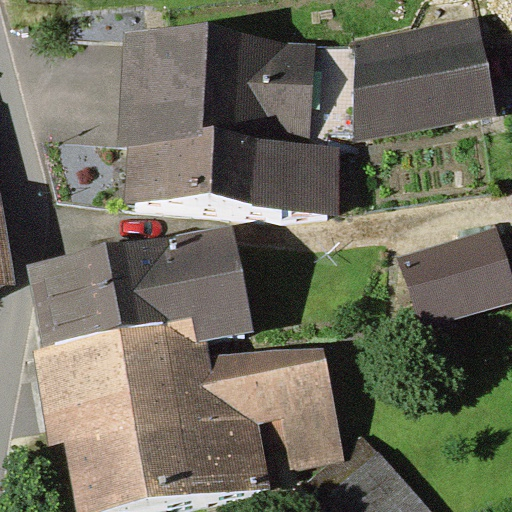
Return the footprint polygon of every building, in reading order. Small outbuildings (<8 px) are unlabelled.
[(460,27),(346,49),(362,133),(477,111),(460,27)] [(127,44),(118,212),(314,222),(318,149),(288,148),(293,52),(127,44)] [(483,241),(389,267),(405,327),(500,301),(483,241)] [(49,370),(192,345),(223,340),(207,247),(33,277),(49,370)] [(49,370),(73,511),(150,511),(244,496),(231,423),(268,417),(277,468),(328,459),(308,347),(196,366),(192,345),(49,370)] [(409,511),(364,455),(311,496),(323,511),(409,511)]
